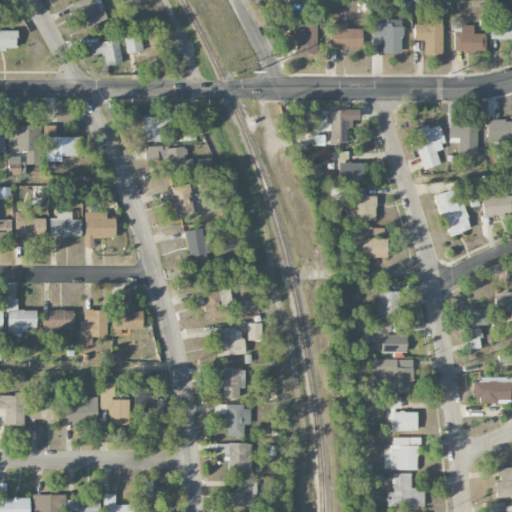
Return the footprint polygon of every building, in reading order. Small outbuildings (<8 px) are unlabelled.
[(491,40),(511,38),(511,22),(511,23),(511,12),(490,13),(491,40)] [(441,18),(425,18),(425,24),(413,24),(413,40),(423,40),(423,54),(441,54),(441,18)] [(381,53),(401,53),(401,21),(372,21),(371,36),(381,36),(381,53)] [(362,29),(346,29),(346,23),(329,23),(329,47),(361,48),(362,29)] [(288,39),(297,39),(297,53),(315,53),(315,25),(288,24),(288,39)] [(473,25),(454,25),(453,51),(485,52),(486,33),(473,33),(473,25)] [(16,31),(0,30),(0,49),(16,49),(16,31)] [(124,38),(127,54),(143,51),(140,35),(124,38)] [(90,42),(92,55),(103,54),(104,66),(120,64),(118,40),(90,42)] [(328,110),(329,143),(349,143),(348,110),(328,110)] [(143,142),(162,141),(161,117),(143,117),(143,142)] [(511,142),(511,119),(486,121),(486,143),(511,142)] [(476,124),(448,124),(448,142),(458,142),(458,155),(477,154),(476,124)] [(40,151),(40,126),(7,125),(7,151),(40,151)] [(77,136),(55,137),(55,125),(44,126),(45,162),(61,161),(61,156),(78,156),(77,136)] [(410,130),(423,170),(440,164),(435,151),(445,148),(437,125),(428,128),(427,125),(410,130)] [(165,159),(165,174),(192,173),(191,159),(185,159),(185,146),(144,147),(144,159),(165,159)] [(7,175),(22,175),(22,156),(7,156),(7,175)] [(363,181),(363,163),(338,163),(338,181),(363,181)] [(177,218),(194,214),(187,184),(170,188),(177,218)] [(354,220),(375,220),(375,196),(363,196),(363,189),(354,188),(354,220)] [(435,195),(448,236),(470,229),(460,198),(455,200),(451,189),(435,195)] [(102,197),(104,206),(113,204),(111,194),(102,197)] [(481,199),(483,216),(511,213),(510,196),(481,199)] [(43,218),(27,219),(26,210),(14,210),(15,238),(44,237),(43,218)] [(49,238),(80,237),(80,219),(71,220),(71,211),(56,212),(56,218),(49,218),(49,238)] [(114,218),(106,218),(105,212),(84,212),(84,248),(93,248),(93,238),(114,238),(114,218)] [(10,219),(0,219),(0,237),(11,237),(10,219)] [(362,258),(387,257),(386,238),(383,238),(383,227),(354,228),(355,248),(362,248),(362,258)] [(187,261),(205,260),(203,229),(185,230),(187,261)] [(204,319),(225,318),(224,306),(219,307),(218,291),(203,291),(204,319)] [(378,316),(398,315),(398,291),(378,291),(378,316)] [(511,310),(511,293),(494,294),(494,311),(511,310)] [(36,328),(35,310),(17,310),(17,299),(7,299),(7,333),(28,332),(28,328),(36,328)] [(463,310),(464,340),(481,339),(480,326),(488,325),(488,309),(463,310)] [(42,329),(72,328),(71,310),(42,311),(42,329)] [(79,345),(91,345),(92,337),(106,337),(106,310),(83,310),(82,321),(79,321),(79,345)] [(141,329),(141,310),(111,310),(111,329),(141,329)] [(381,353),(406,352),(405,334),(391,334),(391,323),(367,323),(367,340),(380,340),(381,353)] [(215,328),(216,355),(244,354),(243,339),(235,339),(234,328),(215,328)] [(368,373),(376,373),(376,392),(412,392),(412,360),(368,359),(368,373)] [(243,387),(243,367),(221,368),(222,399),(239,398),(239,387),(243,387)] [(134,413),(147,413),(147,425),(164,426),(165,398),(150,398),(150,376),(135,376),(134,413)] [(478,403),(510,404),(511,377),(479,377),(479,382),(471,382),(471,398),(478,398),(478,403)] [(99,409),(107,409),(108,425),(128,424),(127,399),(113,399),(113,383),(99,383),(99,409)] [(0,394),(0,408),(5,408),(5,425),(25,425),(24,394),(0,394)] [(64,421),(96,422),(96,397),(65,396),(64,421)] [(385,408),(400,408),(400,397),(385,397),(385,408)] [(29,401),(30,421),(56,420),(56,400),(29,401)] [(226,436),(243,436),(243,425),(250,425),(250,405),(214,405),(214,414),(226,414),(226,436)] [(416,431),(416,412),(390,412),(390,431),(416,431)] [(390,470),(416,470),(417,438),(390,437),(390,470)] [(250,470),(250,443),(216,444),(217,453),(228,453),(228,471),(250,470)] [(511,496),(511,467),(496,468),(497,481),(494,481),(495,498),(511,496)] [(423,507),(423,488),(410,488),(410,473),(393,473),(392,492),(387,492),(387,506),(423,507)] [(253,479),(231,479),(232,506),(253,506),(253,479)] [(0,511),(28,511),(29,497),(6,497),(6,483),(0,483),(0,511)] [(65,495),(32,494),(31,511),(56,511),(57,511),(65,511),(65,495)] [(67,511),(98,511),(99,499),(68,500),(67,511)]
